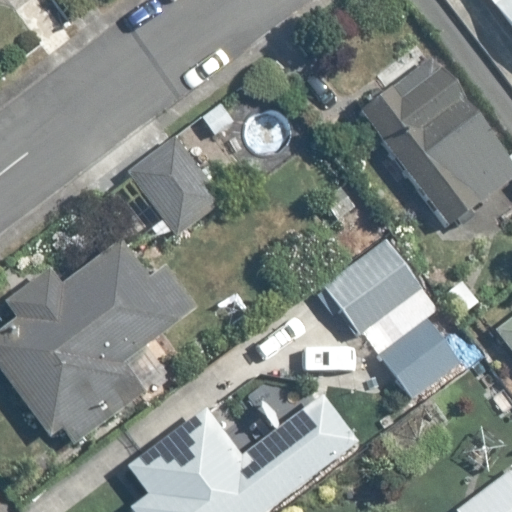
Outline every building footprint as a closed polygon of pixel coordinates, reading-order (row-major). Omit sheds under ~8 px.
[(511,0),(479,0),(511,43),(511,0)] [(511,177),(421,55),(363,97),(453,219),(511,177)] [(216,200),(166,138),(118,177),(168,239),(216,200)] [(0,304),(11,319),(0,328),(0,385),(44,440),(55,430),(72,451),(167,373),(145,347),(196,305),(161,263),(143,277),(108,234),(54,278),(44,266),(0,302),(0,304)] [(462,333),(446,345),(426,320),(433,314),(377,243),(318,290),(408,402),(445,373),(453,383),(483,360),(462,333)] [(511,315),(490,332),(511,361),(511,315)] [(259,511),(349,445),(313,397),(233,457),(197,409),(119,468),(141,497),(123,510),(124,511),(259,511)] [(511,511),(511,465),(451,511),(511,511)]
